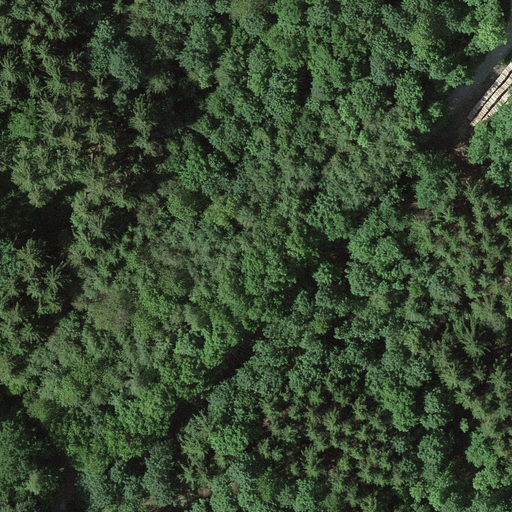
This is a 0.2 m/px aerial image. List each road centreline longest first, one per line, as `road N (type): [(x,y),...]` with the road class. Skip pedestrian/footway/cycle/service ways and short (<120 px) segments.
road 1 (track): [(90,460),(310,240)]
road 2 (track): [(310,240),(511,36)]
road 3 (track): [(0,375),(90,460)]
